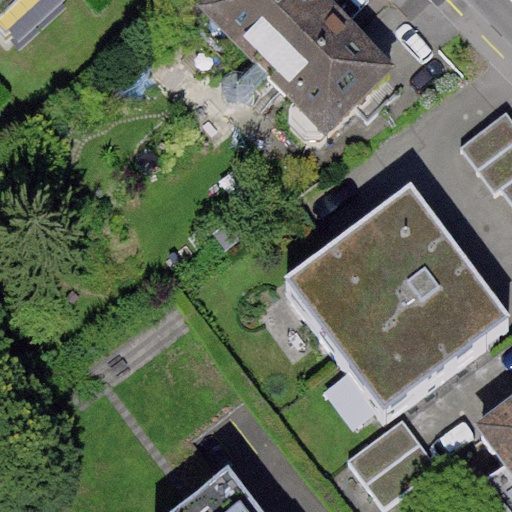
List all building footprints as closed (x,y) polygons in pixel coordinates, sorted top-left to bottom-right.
[(393,72),(322,0),(216,0),(203,13),(325,137),(393,72)] [(511,198),(511,126),(511,125),(475,152),(511,198)] [(419,195),(289,290),(380,415),(511,320),(419,195)] [(511,409),(487,429),(511,461),(511,409)] [(402,429),(352,466),(385,511),(390,511),(438,477),(402,429)] [(259,511),(234,477),(187,511),(259,511)]
